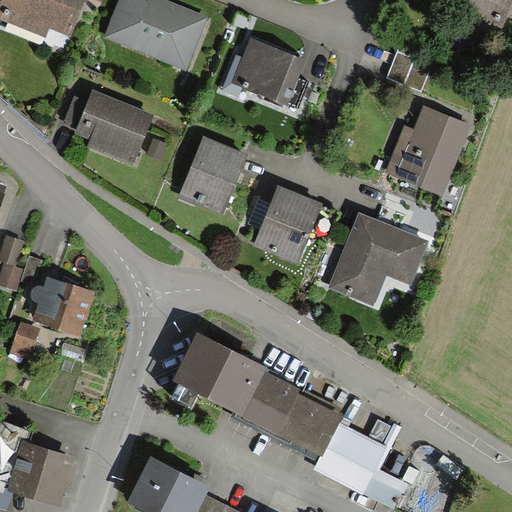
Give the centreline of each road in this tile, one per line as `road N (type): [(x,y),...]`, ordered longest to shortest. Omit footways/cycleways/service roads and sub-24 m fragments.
road 1 (residential): [(147,296),(217,286),(352,364),(511,473)]
road 2 (residential): [(147,296),(85,511)]
road 3 (residential): [(0,130),(72,202),(147,296)]
